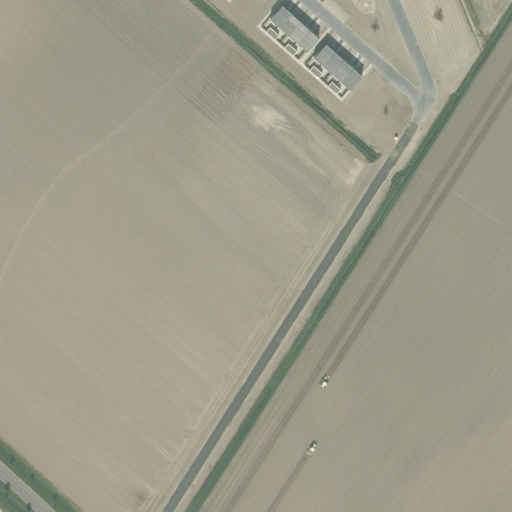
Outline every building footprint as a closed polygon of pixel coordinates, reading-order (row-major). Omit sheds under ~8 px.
[(282,2),(269,16),(279,24),(291,10),(289,9),(287,7),(283,3),(282,2)] [(291,10),(279,24),(288,32),(300,18),(299,17),(295,13),(292,11),(291,10)] [(300,18),(288,32),(297,40),(309,26),(307,25),(305,23),(301,19),(300,18)] [(265,30),(270,34),(274,29),(269,25),(265,30)] [(309,26),(297,40),(306,48),(318,34),(317,33),(313,29),(310,27),(309,26)] [(274,29),(270,34),(274,38),(278,33),(274,29)] [(325,40),(313,54),(322,62),(334,48),(333,47),(331,45),(326,41),(325,40)] [(284,46),(288,50),(292,45),(288,41),(284,46)] [(292,45),(288,50),(293,54),(297,49),(292,45)] [(334,48),(322,62),(331,70),(343,56),(338,52),(336,50),(334,48)] [(343,56),(331,70),(340,78),(353,64),(351,63),(349,61),(344,57),(343,56)] [(309,68),(313,72),(317,68),(313,64),(309,68)] [(353,64),(340,78),(350,86),(362,73),(361,72),(356,68),(354,66),(353,64)] [(317,68),(313,72),(318,76),(322,72),(317,68)] [(327,84),(332,88),(336,84),(331,80),(327,84)] [(336,84),(332,88),(336,92),(340,88),(336,84)]
